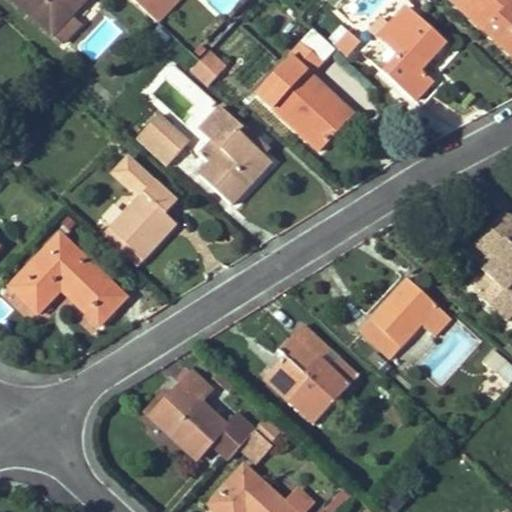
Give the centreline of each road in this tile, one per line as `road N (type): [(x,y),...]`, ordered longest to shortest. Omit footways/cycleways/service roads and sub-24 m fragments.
road 1 (residential): [(24,426),(145,335),(511,117)]
road 2 (residential): [(116,511),(24,426)]
